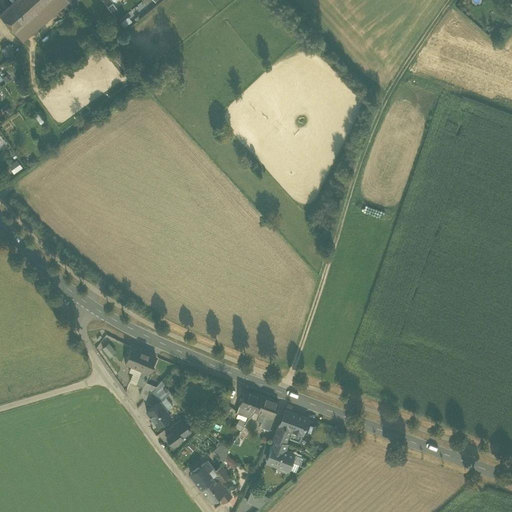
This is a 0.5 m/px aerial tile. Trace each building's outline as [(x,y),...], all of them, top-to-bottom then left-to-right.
[(0,16),(16,34),(37,15),(53,0),(16,0),(0,14),(0,16)] [(53,0),(37,15),(44,23),(68,2),(66,0),(53,0)] [(16,34),(23,41),(44,23),(37,15),(16,34)] [(1,50),(13,65),(18,61),(7,46),(1,50)] [(113,57),(123,68),(126,64),(119,53),(113,57)] [(20,59),(18,61),(13,65),(11,66),(16,74),(26,67),(20,59)] [(16,74),(10,66),(6,70),(8,73),(12,78),(16,74)] [(150,81),(158,90),(176,76),(168,66),(150,81)] [(12,78),(8,73),(2,77),(6,82),(12,78)] [(16,159),(8,164),(14,172),(22,166),(16,159)] [(109,355),(116,350),(108,341),(101,346),(109,355)] [(131,365),(141,369),(149,372),(156,356),(131,346),(125,362),(131,365)] [(141,369),(131,365),(128,370),(132,372),(129,380),(135,383),(141,369)] [(145,381),(149,372),(141,369),(135,383),(143,386),(145,381)] [(161,379),(156,386),(152,391),(159,400),(165,396),(170,392),(161,379)] [(145,399),(152,391),(156,386),(145,381),(143,386),(139,394),(145,399)] [(244,389),(239,404),(256,410),(261,395),(244,389)] [(258,411),(264,413),(272,416),(278,401),(261,395),(256,410),(258,411)] [(172,405),(165,396),(159,400),(166,410),(172,405)] [(156,423),(157,425),(170,415),(166,410),(159,400),(146,410),(153,419),(156,423)] [(213,414),(221,420),(231,406),(224,400),(213,414)] [(249,416),(256,410),(239,404),(236,411),(242,412),(241,415),(243,416),(236,429),(240,431),(249,416)] [(279,424),(289,428),(292,429),(301,432),(302,432),(308,417),(284,408),(279,424)] [(264,413),(258,411),(256,419),(262,421),(264,413)] [(268,429),(272,416),(264,413),(262,421),(260,426),(266,428),(268,429)] [(169,426),(172,431),(183,423),(179,418),(169,426)] [(166,436),(173,446),(179,441),(178,440),(183,437),(182,436),(186,433),(186,432),(190,429),(185,422),(183,423),(172,431),(166,436)] [(284,442),(289,428),(279,424),(273,438),(275,438),(284,442)] [(298,440),(301,432),(292,429),(289,436),(298,440)] [(284,442),(275,438),(266,461),(278,465),(277,467),(285,470),(286,468),(288,469),(294,453),(283,449),(286,442),(284,442)] [(213,450),(223,461),(226,454),(228,449),(228,448),(221,442),(213,450)] [(302,457),(294,453),(288,469),(293,471),(296,464),(299,466),(302,457)] [(190,473),(200,487),(213,478),(212,477),(215,475),(218,473),(215,468),(214,469),(207,460),(190,473)] [(218,479),(220,482),(229,475),(221,464),(215,468),(218,473),(215,475),(218,479)] [(220,486),(216,481),(215,480),(213,478),(200,487),(211,502),(219,496),(223,502),(231,496),(223,484),(220,486)] [(246,500),(252,503),(258,492),(258,491),(252,488),(246,500)] [(269,497),(258,492),(252,503),(258,507),(269,497)]
